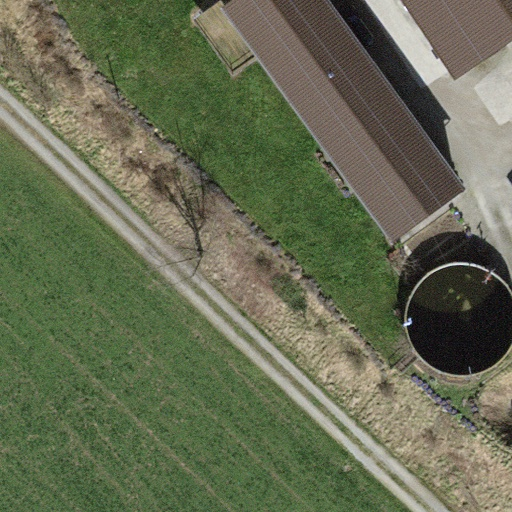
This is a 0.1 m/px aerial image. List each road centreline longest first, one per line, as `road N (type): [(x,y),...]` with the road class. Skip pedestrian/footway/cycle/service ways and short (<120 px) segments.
road 1 (track): [(0,112),(422,511)]
road 2 (unknown): [(377,0),(478,131)]
